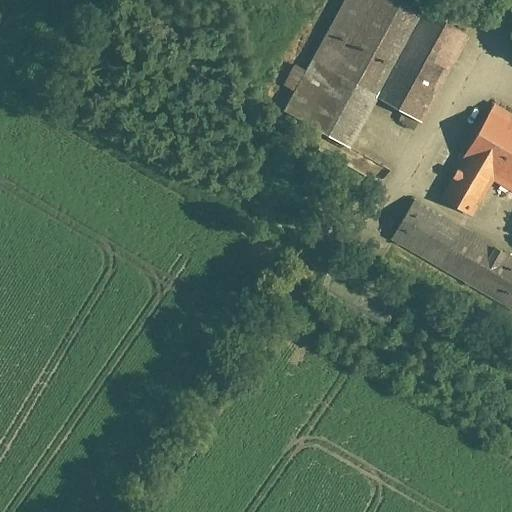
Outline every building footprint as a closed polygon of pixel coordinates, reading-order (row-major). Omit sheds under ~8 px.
[(350,0),(319,59),(382,93),(425,12),(402,0),(350,0)] [(380,102),(422,125),(470,35),(428,13),(380,102)] [(298,90),(309,70),(298,64),(288,85),(298,90)] [(462,169),(511,195),(511,118),(494,109),(462,169)] [(398,251),(511,311),(511,260),(420,212),(398,251)]
